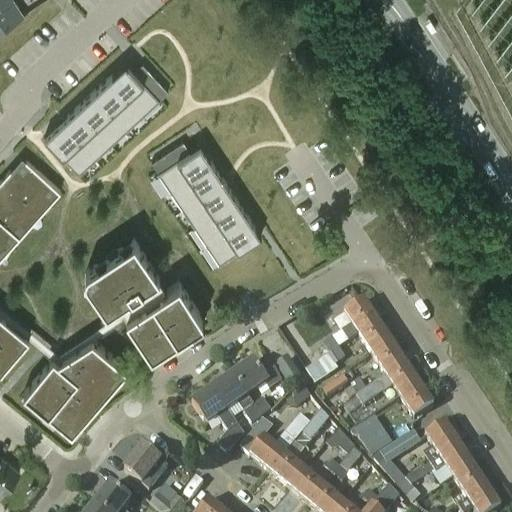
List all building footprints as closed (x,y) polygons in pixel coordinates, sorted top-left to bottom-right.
[(0,0),(0,29),(20,16),(14,8),(9,0),(0,0)] [(124,62),(108,77),(142,114),(158,99),(124,62)] [(133,72),(138,77),(147,69),(142,63),(133,72)] [(147,69),(138,77),(143,83),(152,75),(147,69)] [(157,80),(152,75),(143,83),(148,88),(157,80)] [(108,77),(92,92),(126,129),(142,114),(108,77)] [(157,80),(148,88),(154,94),(162,86),(157,80)] [(154,94),(158,99),(167,91),(162,86),(154,94)] [(92,92),(76,107),(110,144),(126,129),(92,92)] [(76,107),(60,122),(94,159),(110,144),(76,107)] [(60,122),(44,137),(78,174),(94,159),(60,122)] [(184,154),(190,150),(184,140),(177,145),(183,154),(184,154)] [(165,167),(158,171),(170,189),(212,162),(200,143),(190,150),(184,154),(177,158),(171,162),(165,167)] [(183,154),(177,145),(171,149),(177,158),(184,154),(183,154)] [(177,158),(171,149),(165,153),(171,162),(177,158)] [(165,153),(159,158),(165,167),(171,162),(165,153)] [(22,157),(1,180),(39,215),(60,191),(22,157)] [(165,167),(159,158),(152,162),(158,171),(165,167)] [(212,162),(170,189),(182,208),(224,180),(212,162)] [(1,180),(0,180),(0,221),(18,238),(39,215),(1,180)] [(224,180),(182,208),(195,226),(236,198),(224,180)] [(236,198),(195,226),(207,244),(248,216),(236,198)] [(248,216),(207,244),(219,262),(261,235),(248,216)] [(0,257),(18,238),(0,221),(0,257)] [(159,278),(133,239),(87,270),(86,271),(85,272),(84,274),(83,275),(83,277),(84,280),(105,313),(159,278)] [(125,317),(150,356),(204,321),(178,282),(125,317)] [(348,343),(358,337),(377,324),(363,303),(344,315),(352,327),(342,334),(348,343)] [(0,372),(28,339),(4,319),(0,323),(0,372)] [(358,337),(372,358),(391,345),(377,324),(358,337)] [(335,354),(339,351),(338,350),(331,339),(323,345),(329,354),(333,352),(335,354)] [(78,380),(100,398),(126,367),(93,340),(57,363),(78,380)] [(391,345),(372,358),(386,379),(405,366),(391,345)] [(333,352),(329,354),(330,355),(305,372),(306,373),(305,373),(314,387),(322,381),(338,372),(334,367),(345,361),(339,351),(335,354),(333,352)] [(22,395),(48,416),(78,380),(57,363),(52,359),(22,395)] [(300,380),(288,360),(274,369),(287,389),(300,380)] [(247,400),(266,387),(269,393),(282,384),(268,363),(257,370),(252,364),(232,377),(247,400)] [(393,389),(400,400),(419,387),(405,366),(386,379),(356,397),(364,408),(393,389)] [(232,377),(212,391),(227,414),(237,407),(251,427),(261,420),(253,408),(247,400),(232,377)] [(78,380),(48,416),(70,434),(100,398),(78,380)] [(326,401),(347,387),(342,380),(321,393),(326,401)] [(414,421),(433,409),(419,387),(400,400),(414,421)] [(237,429),(227,414),(212,391),(191,405),(206,428),(217,421),(227,435),(217,447),(228,456),(244,437),(237,429)] [(271,413),(262,402),(253,408),(261,420),(271,413)] [(249,458),(269,475),(309,426),(300,417),(294,425),(274,449),(264,440),(273,430),(264,422),(263,423),(242,448),(251,455),(249,458)] [(381,429),(375,421),(355,434),(372,459),(392,446),(387,439),(375,447),(369,436),(381,429)] [(309,426),(269,475),(288,490),(302,472),(294,465),(303,453),(311,443),(316,437),(322,430),(315,424),(311,428),(309,426)] [(433,450),(422,456),(430,467),(458,447),(444,425),(425,438),(433,450)] [(414,434),(393,448),(400,459),(422,446),(414,434)] [(401,484),(402,487),(398,490),(412,506),(420,499),(411,489),(416,485),(432,474),(434,473),(436,476),(446,469),(453,481),(472,468),(458,447),(430,467),(411,478),(406,482),(405,481),(401,484)] [(378,467),(386,460),(391,466),(400,459),(393,448),(373,461),(378,467)] [(168,471),(160,464),(142,450),(123,473),(141,488),(141,487),(149,493),(168,471)] [(340,469),(339,469),(332,477),(343,485),(350,477),(348,476),(360,461),(352,454),(340,469)] [(0,495),(2,494),(20,472),(0,455),(0,495)] [(386,460),(378,467),(398,490),(402,487),(401,484),(405,481),(391,466),(386,460)] [(339,469),(329,461),(322,470),(332,477),(339,469)] [(453,481),(467,501),(486,489),(472,468),(453,481)] [(288,490),(307,507),(322,489),(302,472),(288,490)] [(109,487),(92,507),(98,511),(123,511),(130,503),(109,487)] [(307,507),(313,511),(335,511),(342,505),(322,489),(307,507)] [(467,501),(457,508),(459,511),(472,511),(473,511),(498,511),(500,511),(486,489),(467,501)] [(361,502),(370,509),(378,500),(368,492),(361,502)] [(155,511),(181,511),(186,507),(176,499),(170,506),(158,496),(149,507),(155,511)] [(370,509),(368,511),(388,511),(391,510),(378,500),(370,509)] [(219,511),(208,503),(200,511),(219,511)]
